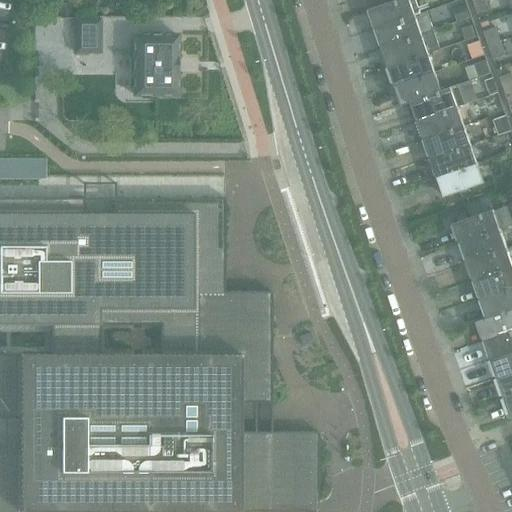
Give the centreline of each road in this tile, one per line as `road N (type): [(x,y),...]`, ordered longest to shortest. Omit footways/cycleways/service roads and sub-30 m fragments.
road 1 (residential): [(480,491),(388,241),(313,0)]
road 2 (secondary): [(362,323),(256,0)]
road 3 (secondary): [(439,508),(382,352),(362,323)]
road 4 (secondary): [(362,323),(364,356),(413,511)]
